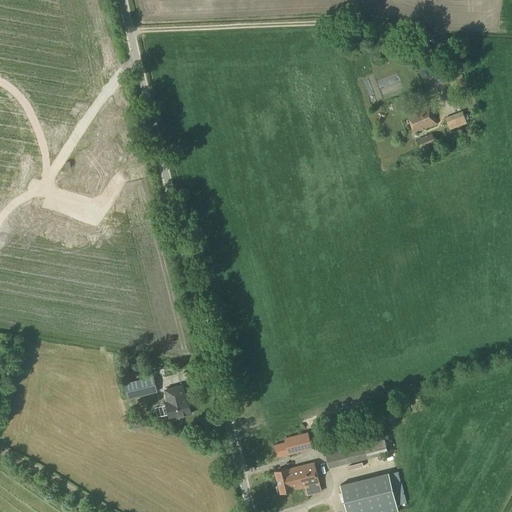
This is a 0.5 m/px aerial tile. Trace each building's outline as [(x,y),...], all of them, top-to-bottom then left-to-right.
[(415,133),(437,124),(430,105),(407,114),(415,133)] [(449,130),(467,123),(462,111),(445,118),(449,130)] [(421,149),(436,143),(432,134),(417,139),(421,149)] [(138,411),(135,398),(158,392),(154,376),(124,384),(127,399),(124,400),(127,413),(138,411)] [(182,386),(165,390),(168,402),(166,402),(170,419),(173,418),(174,420),(179,419),(179,417),(191,414),(187,397),(185,398),(182,386)] [(285,443),(272,446),(275,459),(283,457),(312,449),(308,432),(284,438),(285,443)] [(323,448),(324,448),(328,468),(388,453),(383,433),(323,448)] [(288,469),(276,472),(279,486),(276,486),(278,493),(281,493),(293,490),(293,489),(318,483),(313,464),(288,470),(288,469)] [(340,485),(346,511),(398,511),(389,473),(340,485)]
